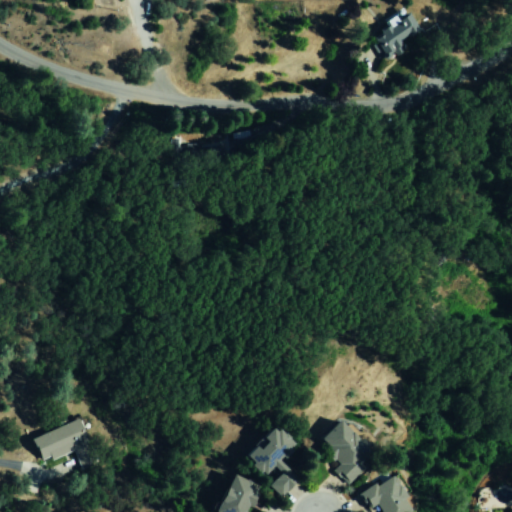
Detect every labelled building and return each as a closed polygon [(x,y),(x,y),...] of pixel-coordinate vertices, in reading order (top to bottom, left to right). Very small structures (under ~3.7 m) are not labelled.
[(370,36),(383,54),(419,30),(406,12),(370,36)] [(36,461),(70,448),(78,469),(94,463),(77,418),(27,436),(36,461)] [(370,455),(335,418),(310,442),(332,464),(328,469),(341,483),(370,455)] [(275,461),(289,445),(268,425),(238,456),(278,494),(293,478),(275,461)] [(354,494),(367,511),(409,511),(411,511),(383,473),(354,494)] [(209,511),(244,511),(255,485),(225,474),(209,511)]
